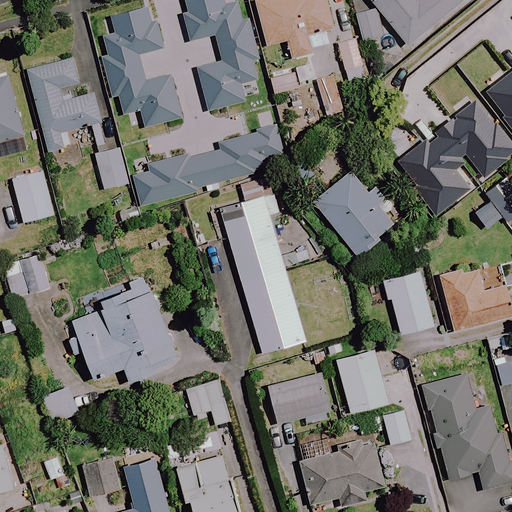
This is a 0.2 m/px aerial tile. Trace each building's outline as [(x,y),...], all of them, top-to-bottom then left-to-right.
[(332,29),(324,0),(261,0),(254,2),(266,47),(286,42),(290,60),(311,55),(307,35),(332,29)] [(370,0),(387,21),(406,46),(456,7),(450,0),(370,0)] [(254,57),(241,9),(194,22),(198,40),(190,43),(199,77),(216,72),(215,67),(254,57)] [(382,37),(376,10),(355,15),(362,42),(382,37)] [(362,68),(355,38),(337,42),(344,71),(362,68)] [(146,52),(144,42),(105,53),(132,150),(148,145),(144,131),(160,126),(152,95),(173,89),(162,48),(146,52)] [(79,84),(73,59),(27,70),(47,149),(70,143),(67,131),(99,123),(92,94),(62,102),(59,89),(79,84)] [(498,93),(471,60),(420,101),(430,114),(407,132),(439,173),(503,122),(487,102),(498,93)] [(300,98),(293,72),(269,79),(277,104),(300,98)] [(0,158),(28,151),(9,75),(0,77),(0,158)] [(343,111),(332,76),(315,81),(326,116),(343,111)] [(237,138),(229,109),(197,118),(205,147),(237,138)] [(511,159),(511,135),(506,129),(481,150),(499,171),(511,159)] [(127,185),(118,149),(94,155),(103,191),(127,185)] [(317,174),(302,157),(279,177),(294,194),(317,174)] [(490,173),(478,157),(452,178),(464,194),(490,173)] [(51,217),(39,169),(11,176),(23,224),(51,217)] [(393,224),(350,172),(312,203),(355,255),(393,224)] [(240,281),(283,269),(268,216),(280,213),(270,177),(240,186),(244,201),(219,208),(240,281)] [(485,229),(503,218),(492,200),(474,211),(485,229)] [(49,288),(40,254),(2,265),(11,298),(49,288)] [(482,290),(477,268),(440,277),(452,332),(511,319),(503,285),(482,290)] [(283,269),(240,281),(261,354),(305,341),(283,269)] [(433,327),(418,271),(382,281),(387,301),(391,300),(404,349),(427,343),(423,329),(433,327)] [(77,336),(67,339),(74,357),(83,354),(93,379),(123,368),(129,383),(157,373),(153,362),(176,354),(156,300),(153,302),(144,277),(132,281),(135,291),(101,303),(104,310),(72,322),(77,336)] [(23,328),(18,315),(0,322),(0,323),(5,335),(23,328)] [(496,379),(509,376),(503,354),(511,351),(511,348),(509,334),(486,340),(496,379)] [(387,404),(373,350),(336,360),(350,414),(387,404)] [(329,411),(320,374),(268,387),(278,424),(329,411)] [(470,391),(466,375),(423,387),(448,480),(477,472),(482,490),(511,482),(511,470),(502,433),(495,434),(483,387),(470,391)] [(230,421),(218,381),(185,391),(193,416),(210,411),(215,426),(230,421)] [(77,414),(68,389),(42,397),(51,423),(77,414)] [(410,441),(404,411),(383,416),(389,445),(410,441)] [(381,432),(378,417),(357,421),(360,436),(381,432)] [(358,445),(356,438),(335,441),(336,449),(328,450),(326,439),(299,443),(309,505),(337,500),(339,507),(366,503),(364,491),(381,488),(373,443),(358,445)] [(0,492),(16,489),(5,445),(0,446),(0,492)] [(174,511),(159,455),(128,464),(139,505),(118,511),(117,511),(174,511)] [(57,456),(43,462),(51,481),(65,475),(57,456)] [(190,501),(192,511),(236,511),(222,456),(177,467),(185,502),(190,501)] [(124,487),(116,457),(88,464),(95,495),(124,487)]
